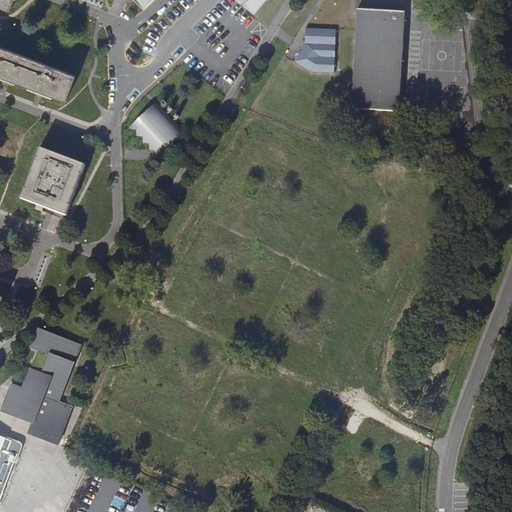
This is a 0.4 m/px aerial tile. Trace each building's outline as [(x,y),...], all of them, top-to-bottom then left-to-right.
[(0,0),(0,8),(10,12),(14,0),(0,0)] [(152,0),(132,0),(142,10),(152,0)] [(267,1),(268,0),(249,0),(244,7),(254,15),(266,1),(267,1)] [(404,12),(356,10),(351,109),(371,110),(384,110),(383,133),(398,134),(404,12)] [(337,29),(307,28),(306,43),(295,62),(311,72),(335,73),(337,29)] [(0,77),(65,102),(74,76),(0,48),(0,77)] [(108,74),(107,64),(92,65),(93,75),(108,74)] [(150,150),(153,150),(156,150),(155,153),(155,156),(156,157),(184,131),(158,103),(130,129),(131,130),(136,130),(136,135),(137,137),(143,136),(142,142),(143,143),(149,143),(149,149),(150,150)] [(384,110),(371,110),(371,115),(379,115),(378,133),(383,133),(384,110)] [(84,166),(39,149),(21,199),(47,209),(66,216),(84,166)] [(60,403),(82,347),(40,330),(34,347),(39,350),(33,363),(31,370),(23,388),(13,385),(6,403),(2,412),(32,424),(29,433),(59,444),(72,408),(60,403)] [(0,499),(21,445),(0,437),(0,499)]
